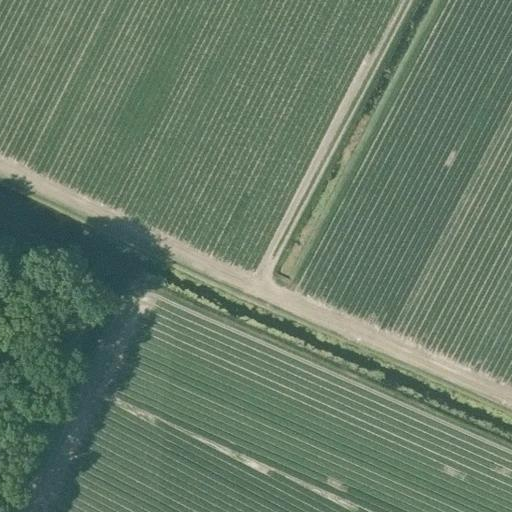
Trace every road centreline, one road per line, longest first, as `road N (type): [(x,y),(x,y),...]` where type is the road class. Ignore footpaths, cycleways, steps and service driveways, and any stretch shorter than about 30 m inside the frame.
road 1 (track): [(407,0),(257,288),(0,165)]
road 2 (track): [(257,288),(511,400)]
road 3 (track): [(30,511),(129,306)]
